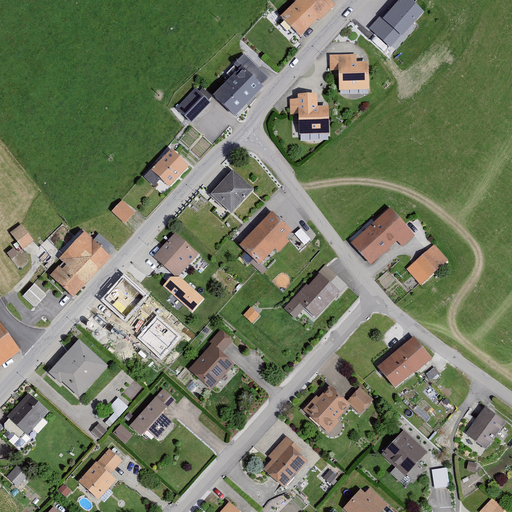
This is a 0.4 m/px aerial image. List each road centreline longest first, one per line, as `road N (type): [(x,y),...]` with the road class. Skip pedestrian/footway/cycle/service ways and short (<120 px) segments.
road 1 (tertiary): [(246,123),(41,349)]
road 2 (residential): [(375,296),(179,511)]
road 3 (residential): [(246,123),(375,296)]
road 4 (residential): [(375,296),(511,397)]
road 5 (tertiary): [(358,0),(246,123)]
